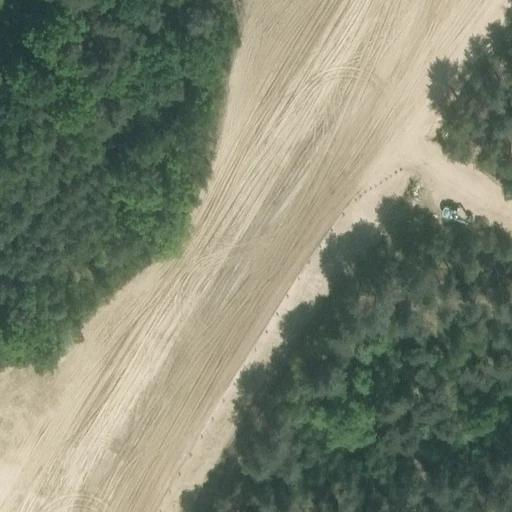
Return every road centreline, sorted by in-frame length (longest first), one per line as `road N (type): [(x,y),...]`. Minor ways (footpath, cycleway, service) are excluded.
road 1 (track): [(406,0),(260,218),(87,511)]
road 2 (track): [(511,215),(433,188),(327,118)]
